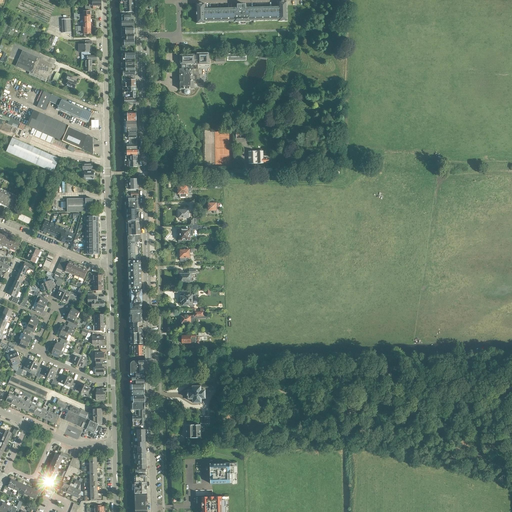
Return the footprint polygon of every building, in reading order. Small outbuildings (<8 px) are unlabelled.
[(124,2),(123,3),(124,5),(125,5),(125,8),(126,8),(126,12),(128,12),(128,15),(134,14),(133,11),(133,8),(133,6),(133,2),(124,2)] [(205,4),(196,4),(197,24),(205,23),(205,22),(234,21),(234,22),(238,22),(246,22),(250,22),(250,21),(279,20),(279,21),(287,21),(287,2),(278,2),(278,6),(279,6),(279,7),(279,8),(250,9),(249,7),(246,7),(246,5),(242,5),(238,5),(238,7),(234,7),(234,10),(205,10),(205,9),(205,8),(205,4)] [(128,15),(122,15),(122,21),(123,27),(134,26),(134,20),(134,14),(128,15)] [(62,33),(71,32),(70,19),(62,19),(62,33)] [(54,47),(58,37),(53,36),(49,45),(54,47)] [(124,41),(124,45),(125,45),(135,45),(134,39),(127,40),(127,37),(123,37),(122,37),(122,41),(123,41),(124,41)] [(90,56),(90,52),(90,45),(92,45),(92,41),(85,41),(85,45),(79,45),(79,52),(83,52),(83,60),(81,60),(81,61),(86,61),(87,61),(92,61),(96,61),(96,56),(90,56)] [(46,82),(53,65),(23,51),(16,66),(30,73),(29,74),(46,82)] [(209,65),(209,53),(198,53),(198,56),(195,56),(195,55),(180,55),(181,64),(182,64),(182,69),(180,69),(180,80),(180,84),(180,92),(184,91),(185,93),(186,94),(188,94),(190,93),(190,91),(194,91),(193,84),(198,83),(200,81),(200,75),(198,72),(194,72),(194,69),(198,69),(198,65),(209,65)] [(74,91),(77,82),(72,80),(73,77),(67,75),(64,81),(67,82),(66,86),(72,88),(71,90),(74,91)] [(44,92),(37,107),(45,111),(49,101),(59,106),(57,110),(86,123),(89,115),(90,116),(91,113),(44,92)] [(33,110),(27,126),(62,141),(82,150),(94,155),(94,154),(93,144),(93,138),(87,135),(69,126),(33,110)] [(137,121),(136,112),(127,112),(127,117),(125,118),(125,121),(127,121),(137,121)] [(3,115),(2,118),(8,121),(7,124),(17,128),(19,123),(3,115)] [(125,134),(127,133),(137,133),(137,121),(127,121),(125,121),(125,134)] [(35,130),(32,136),(33,136),(52,145),(53,144),(55,139),(35,130)] [(53,172),(59,159),(12,138),(6,152),(53,172)] [(262,151),(262,149),(259,149),(259,151),(249,151),(249,163),(264,163),(264,162),(269,162),(269,157),(268,157),(268,155),(264,155),(264,151),(262,151)] [(88,172),(88,169),(93,169),(93,164),(83,165),(83,169),(86,169),(86,172),(84,172),(84,179),(94,179),(94,172),(88,172)] [(138,189),(138,178),(130,179),(130,181),(127,181),(127,187),(130,187),(130,189),(138,189)] [(178,186),(178,193),(179,193),(180,193),(180,197),(187,197),(186,193),(188,193),(188,192),(188,190),(192,189),(203,188),(203,182),(206,182),(201,182),(191,183),(192,186),(191,186),(188,186),(187,185),(185,186),(185,184),(181,184),(181,185),(179,185),(179,186),(178,186)] [(129,194),(127,195),(127,198),(128,198),(128,201),(129,201),(131,201),(139,201),(139,192),(131,193),(131,195),(129,195),(129,194)] [(7,206),(12,195),(8,193),(3,204),(7,206)] [(10,209),(16,197),(12,195),(7,206),(6,207),(10,209)] [(87,211),(92,211),(92,199),(67,199),(68,212),(87,211)] [(216,213),(216,208),(218,208),(218,203),(206,203),(207,208),(208,208),(208,211),(214,211),(214,213),(216,213)] [(185,210),(181,210),(179,211),(179,218),(188,217),(188,210),(185,210)] [(46,220),(42,229),(44,230),(43,232),(47,233),(48,231),(51,222),(46,220)] [(136,221),(129,222),(129,235),(140,235),(140,234),(140,221),(136,221)] [(56,224),(52,233),(57,235),(61,224),(56,222),(55,224),(56,224)] [(61,224),(57,235),(61,236),(62,237),(65,228),(66,226),(61,224)] [(179,242),(183,242),(183,240),(190,240),(190,236),(193,236),(193,229),(198,229),(202,229),(202,225),(198,225),(190,225),(190,229),(180,229),(180,230),(178,231),(178,232),(180,233),(180,236),(179,237),(179,238),(179,239),(179,242)] [(61,236),(61,239),(63,240),(62,242),(65,243),(69,232),(69,233),(70,230),(65,228),(62,237),(61,236)] [(69,232),(65,243),(68,244),(69,242),(71,243),(75,235),(69,233),(69,232)] [(129,236),(128,237),(129,261),(135,260),(135,255),(137,254),(138,253),(138,247),(137,246),(135,246),(135,243),(137,243),(137,242),(138,242),(138,239),(139,239),(140,239),(140,235),(129,235),(129,236)] [(10,249),(13,240),(7,237),(3,246),(10,249)] [(15,251),(19,243),(13,240),(10,249),(15,251)] [(37,257),(40,251),(32,247),(29,253),(37,257)] [(180,262),(186,262),(186,257),(189,257),(190,257),(190,250),(189,249),(181,250),(180,250),(180,262)] [(35,263),(37,257),(29,253),(27,259),(35,263)] [(135,260),(129,261),(130,288),(142,288),(141,260),(135,260)] [(70,273),(74,264),(69,262),(65,271),(70,273)] [(6,272),(9,266),(3,263),(1,269),(6,272)] [(35,267),(25,263),(24,266),(22,265),(19,272),(24,275),(25,275),(27,271),(26,271),(27,268),(33,271),(35,267)] [(74,275),(78,266),(74,264),(70,273),(74,275)] [(79,277),(83,267),(78,266),(74,275),(79,277)] [(84,279),(88,269),(83,267),(79,277),(84,279)] [(22,283),(24,279),(23,278),(24,275),(19,272),(15,280),(21,282),(22,283)] [(191,277),(191,274),(180,274),(181,282),(182,282),(182,283),(189,283),(189,282),(192,282),(194,280),(194,278),(193,277),(191,277)] [(48,290),(53,289),(52,288),(54,287),(53,283),(54,280),(49,277),(46,282),(45,282),(48,290)] [(44,292),(48,290),(45,282),(44,279),(38,282),(39,285),(42,292),(44,291),(44,292)] [(19,290),(21,286),(19,285),(21,282),(15,280),(12,287),(18,290),(19,290)] [(39,293),(40,291),(39,289),(30,285),(28,289),(35,292),(39,293)] [(18,302),(19,299),(15,297),(17,293),(16,293),(18,290),(12,287),(9,294),(9,295),(8,297),(18,302)] [(61,301),(66,290),(60,287),(56,298),(57,298),(57,299),(61,301)] [(210,294),(210,289),(198,290),(198,291),(192,291),(192,294),(188,294),(188,295),(185,295),(185,294),(183,294),(183,297),(181,297),(181,300),(180,300),(180,304),(182,304),(182,305),(192,305),(192,300),(195,300),(195,296),(198,296),(198,291),(205,291),(206,294),(210,294)] [(70,292),(66,290),(61,301),(65,303),(66,302),(68,303),(69,301),(71,302),(74,296),(76,297),(81,299),(82,296),(78,294),(77,294),(70,291),(70,292)] [(92,293),(92,292),(88,290),(88,293),(87,293),(88,303),(92,303),(92,307),(104,307),(104,301),(97,301),(97,300),(97,297),(94,297),(93,297),(93,293),(92,293)] [(142,302),(142,290),(132,290),(132,297),(130,297),(130,300),(132,300),(132,308),(142,308),(142,302)] [(46,307),(47,303),(47,302),(48,300),(40,297),(41,294),(39,293),(35,292),(34,294),(38,296),(35,302),(46,307)] [(44,311),(46,307),(35,302),(33,308),(32,307),(31,310),(39,314),(40,312),(42,313),(43,311),(44,311)] [(10,317),(13,311),(5,307),(3,313),(10,317)] [(79,312),(72,309),(71,311),(71,310),(69,314),(77,317),(79,312)] [(131,322),(133,322),(142,322),(142,309),(131,309),(131,322)] [(186,323),(191,323),(194,323),(194,318),(197,318),(197,316),(204,316),(204,311),(200,311),(195,311),(195,314),(187,314),(187,315),(181,315),(182,323),(182,326),(186,326),(186,323)] [(8,322),(10,317),(3,313),(0,319),(8,322)] [(37,326),(39,322),(38,322),(39,320),(37,319),(38,317),(29,313),(31,317),(32,317),(30,322),(37,326)] [(76,328),(77,325),(74,324),(77,317),(69,314),(67,319),(68,319),(67,321),(69,322),(68,324),(74,327),(76,328)] [(35,331),(37,326),(30,322),(27,329),(25,328),(24,331),(30,334),(31,331),(34,332),(34,330),(35,331)] [(143,332),(143,327),(142,322),(133,322),(133,325),(130,325),(130,330),(134,330),(134,333),(143,332)] [(74,327),(68,324),(67,327),(65,326),(64,328),(63,327),(61,331),(69,335),(72,329),(73,329),(74,327)] [(29,344),(31,340),(30,339),(31,337),(29,336),(30,334),(24,331),(23,334),(24,334),(21,340),(26,342),(29,344)] [(66,344),(68,341),(66,341),(69,335),(61,331),(60,335),(60,336),(59,338),(61,339),(60,341),(66,344)] [(131,344),(143,344),(143,332),(134,333),(131,333),(131,337),(131,344)] [(183,343),(191,343),(196,343),(196,338),(196,334),(191,334),(191,336),(182,336),(182,340),(181,340),(181,342),(183,343)] [(29,344),(26,342),(21,340),(19,339),(17,343),(15,342),(14,344),(10,342),(7,347),(8,347),(6,352),(8,353),(11,360),(19,357),(17,352),(16,353),(16,351),(13,350),(16,345),(19,346),(26,349),(27,347),(27,348),(29,344)] [(66,344),(60,341),(59,344),(57,343),(56,345),(56,344),(54,348),(61,352),(64,346),(65,346),(66,344)] [(144,355),(143,345),(133,345),(133,352),(135,352),(135,355),(144,355)] [(61,352),(54,348),(52,353),(52,355),(59,358),(61,354),(68,357),(66,361),(68,362),(70,359),(71,356),(61,352)] [(81,355),(74,352),(73,354),(72,353),(71,356),(70,359),(72,360),(71,363),(73,363),(73,364),(77,366),(81,355)] [(102,364),(102,359),(104,359),(104,353),(95,353),(95,361),(96,361),(96,364),(102,364)] [(86,367),(89,361),(87,360),(88,358),(81,355),(77,366),(81,368),(81,367),(83,368),(84,366),(86,367)] [(16,371),(18,368),(17,364),(20,363),(20,361),(19,357),(11,360),(13,366),(11,366),(12,368),(13,369),(13,370),(14,370),(15,371),(16,371)] [(29,361),(28,360),(24,367),(23,370),(29,372),(34,362),(30,360),(29,361)] [(132,373),(136,373),(144,373),(144,360),(135,361),(134,361),(133,361),(132,362),(131,362),(131,363),(131,364),(131,373),(132,373)] [(37,377),(41,369),(39,367),(40,365),(38,364),(34,362),(29,372),(35,375),(35,376),(37,377)] [(102,368),(102,364),(96,364),(96,367),(95,367),(96,375),(105,375),(104,368),(102,368)] [(46,368),(45,367),(44,370),(41,369),(37,377),(40,378),(42,375),(47,377),(51,370),(47,368),(46,368)] [(20,378),(23,370),(18,368),(16,371),(15,376),(20,378)] [(54,385),(54,384),(58,376),(56,375),(57,373),(55,372),(55,371),(51,370),(47,377),(53,380),(51,384),(54,385)] [(144,384),(144,378),(144,373),(136,373),(136,377),(132,377),(132,380),(133,380),(133,384),(144,384)] [(63,376),(62,375),(61,377),(58,376),(54,384),(57,386),(59,382),(64,385),(68,377),(64,375),(63,376)] [(17,388),(20,380),(11,376),(8,384),(17,388)] [(72,390),(75,384),(73,383),(74,380),(72,380),(72,379),(68,377),(64,385),(70,387),(70,389),(72,390)] [(26,392),(29,384),(20,380),(17,388),(26,392)] [(80,383),(79,383),(78,385),(75,384),(72,390),(75,391),(76,390),(82,392),(85,385),(81,383),(80,383)] [(35,396),(38,389),(29,384),(26,392),(35,396)] [(206,398),(205,390),(213,390),(213,384),(201,384),(201,386),(193,386),(193,390),(189,390),(189,392),(187,392),(188,398),(189,398),(189,399),(193,399),(193,403),(201,403),(201,401),(204,401),(204,398),(206,398)] [(89,398),(92,392),(90,390),(91,388),(89,387),(85,385),(82,392),(88,395),(87,397),(89,398)] [(44,400),(48,393),(38,389),(35,396),(44,400)] [(103,394),(103,389),(96,389),(97,393),(96,393),(96,400),(105,400),(105,394),(103,394)] [(11,404),(15,396),(13,395),(10,393),(6,401),(11,404)] [(20,398),(21,396),(19,394),(18,397),(15,396),(11,404),(17,406),(20,398)] [(22,409),(26,401),(24,401),(24,400),(20,398),(17,406),(22,409)] [(38,406),(39,402),(40,399),(38,398),(35,404),(31,403),(31,404),(28,411),(34,414),(37,405),(38,406)] [(28,411),(31,404),(29,403),(30,402),(26,400),(26,401),(22,409),(28,411)] [(59,400),(56,405),(60,407),(63,408),(65,409),(72,412),(73,412),(75,407),(69,404),(68,405),(68,404),(67,404),(63,402),(59,400)] [(132,410),(135,410),(145,409),(145,402),(145,401),(133,401),(133,403),(132,403),(132,410)] [(41,407),(38,406),(37,405),(34,414),(39,416),(43,408),(43,407),(41,406),(41,407)] [(73,412),(72,412),(79,415),(81,410),(79,409),(75,407),(73,412)] [(45,418),(48,411),(46,411),(47,410),(43,408),(39,416),(45,418)] [(102,426),(65,409),(59,423),(89,436),(89,435),(91,436),(92,433),(94,435),(94,438),(102,438),(102,426)] [(145,427),(145,414),(145,409),(135,410),(135,414),(133,414),(133,416),(133,420),(133,427),(136,426),(142,425),(142,427),(145,427)] [(52,412),(48,410),(48,411),(45,418),(50,421),(54,413),(54,411),(52,411),(52,412)] [(86,418),(88,414),(88,413),(85,411),(81,410),(79,415),(86,418)] [(56,424),(59,416),(58,416),(58,415),(54,413),(50,421),(56,424)] [(90,416),(90,414),(88,414),(86,418),(88,418),(98,424),(102,423),(102,416),(92,416),(90,416)] [(187,438),(200,438),(200,424),(186,425),(187,438)] [(0,435),(9,439),(11,433),(0,428),(0,435)] [(0,442),(6,445),(9,439),(0,435),(0,437),(1,438),(0,439),(0,442)] [(68,455),(61,452),(60,455),(56,453),(53,459),(61,462),(62,460),(63,460),(65,460),(66,458),(67,458),(68,455)] [(58,468),(61,462),(53,459),(51,465),(58,468)] [(230,466),(230,463),(211,463),(211,484),(213,484),(231,483),(231,479),(234,479),(233,473),(234,473),(234,466),(230,466)] [(66,471),(58,468),(51,465),(48,470),(56,474),(57,470),(62,472),(61,475),(63,476),(66,471)] [(53,479),(56,474),(48,470),(46,476),(53,479)] [(135,482),(146,482),(146,474),(136,474),(136,478),(134,478),(135,482)] [(51,485),(53,479),(46,476),(43,482),(51,485)] [(78,498),(81,491),(78,490),(81,483),(83,479),(80,478),(79,481),(73,495),(78,498)] [(14,489),(17,482),(11,479),(8,486),(14,489)] [(73,495),(79,481),(76,480),(74,485),(71,483),(70,486),(67,493),(73,495)] [(19,491),(22,484),(17,482),(14,489),(19,491)] [(135,494),(147,493),(146,482),(135,482),(135,494)] [(25,494),(28,487),(22,484),(19,491),(25,494)] [(66,493),(67,493),(70,486),(64,484),(61,490),(63,491),(63,492),(66,493)] [(30,496),(33,489),(28,487),(25,494),(30,496)] [(36,499),(39,492),(33,489),(30,496),(36,499)] [(135,511),(147,511),(147,506),(147,504),(147,493),(135,494),(135,511)] [(221,500),(221,497),(213,497),(201,498),(201,511),(224,511),(224,505),(226,505),(226,500),(221,500)] [(7,504),(3,502),(0,508),(0,510),(3,511),(6,511),(10,506),(11,504),(8,502),(7,504)]
